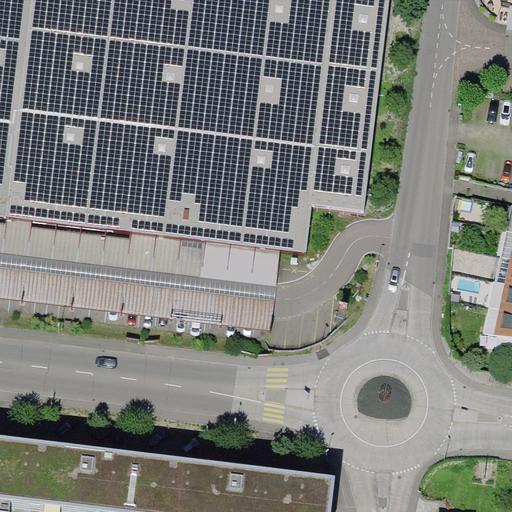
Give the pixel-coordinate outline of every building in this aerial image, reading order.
[(0,0),(0,225),(297,262),(301,212),(356,221),(381,0),(0,0)] [(511,265),(511,237),(505,236),(499,263),(511,265)] [(511,265),(499,263),(494,289),(511,292),(511,265)] [(511,314),(511,292),(494,289),(489,310),(511,314)] [(511,314),(489,310),(484,334),(511,339),(511,314)] [(0,511),(8,511),(340,511),(344,479),(0,437),(0,511)]
